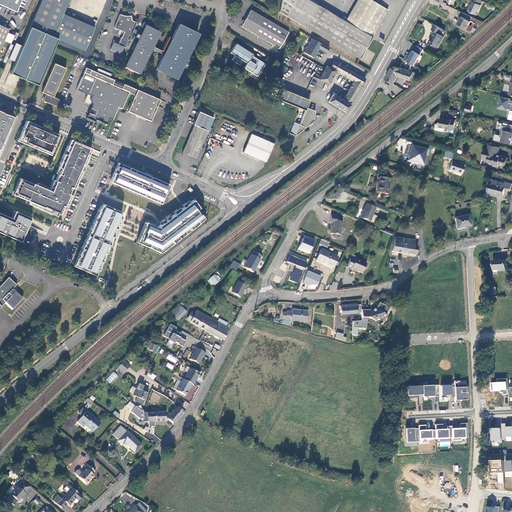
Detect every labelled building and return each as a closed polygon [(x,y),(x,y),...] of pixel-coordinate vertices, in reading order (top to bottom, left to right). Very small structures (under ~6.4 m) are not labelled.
[(20,0),(0,0),(0,4),(16,11),(20,0)] [(69,0),(40,0),(29,27),(57,39),(85,51),(95,29),(63,15),(69,0)] [(286,16),(295,0),(280,0),(279,12),(286,16)] [(295,0),(286,16),(360,59),(388,10),(370,0),(357,0),(347,18),(345,21),(341,19),(308,0),(295,0)] [(477,14),(483,0),(482,0),(472,0),(473,1),(469,11),(477,14)] [(288,32),(251,10),(241,26),(279,48),(288,32)] [(473,17),(459,11),(457,14),(462,16),(458,24),(466,29),(473,17)] [(121,38),(119,42),(114,40),(110,50),(121,54),(123,48),(125,48),(129,40),(129,41),(133,32),(133,30),(137,22),(131,20),(131,15),(129,16),(127,16),(125,16),(123,15),(120,14),(115,27),(124,32),(122,38),(121,38)] [(466,29),(473,32),(484,22),(473,17),(466,29)] [(0,48),(9,29),(0,24),(0,48)] [(142,34),(133,30),(133,32),(141,36),(125,68),(138,74),(159,32),(147,26),(148,26),(145,24),(142,26),(144,29),(142,34)] [(440,34),(443,29),(434,24),(432,30),(434,31),(429,43),(438,48),(444,37),(440,34)] [(182,62),(182,61),(183,62),(197,34),(178,25),(171,39),(168,37),(161,54),(164,55),(156,70),(175,79),(181,67),(180,67),(180,66),(179,65),(181,62),(182,62)] [(57,39),(29,27),(10,73),(37,85),(57,39)] [(328,48),(311,38),(303,52),(313,57),(318,47),(326,52),(328,48)] [(253,54),(236,44),(230,52),(234,55),(231,60),(239,65),(242,60),(246,63),(243,68),(256,76),(264,64),(252,56),(253,54)] [(414,65),(423,49),(416,45),(410,56),(407,54),(404,59),(414,65)] [(346,77),(349,70),(334,61),(330,67),(326,65),(318,80),(319,80),(328,86),(335,72),(346,77)] [(43,101),(56,106),(58,100),(52,97),(65,68),(54,63),(41,92),(46,94),(43,101)] [(418,74),(406,70),(401,68),(403,64),(397,63),(395,67),(393,66),(385,80),(393,83),(397,76),(415,82),(418,74)] [(86,67),(76,89),(92,96),(91,99),(92,104),(91,108),(96,110),(94,115),(89,113),(87,117),(94,121),(95,119),(106,124),(109,118),(112,120),(118,107),(122,108),(129,93),(134,95),(127,111),(150,121),(160,99),(86,67)] [(362,85),(365,79),(349,70),(346,77),(353,82),(348,91),(356,95),(362,85)] [(281,89),(277,99),(300,109),(304,98),(281,89)] [(344,89),(339,98),(343,100),(348,91),(344,89)] [(345,112),(356,95),(348,91),(343,100),(339,98),(333,94),(328,101),(345,112)] [(304,98),(300,109),(305,111),(307,108),(310,101),(304,98)] [(511,104),(509,104),(510,101),(500,99),(498,109),(507,111),(508,109),(510,110),(510,111),(511,111),(511,104)] [(315,111),(307,108),(305,111),(300,125),(305,127),(313,121),(315,111)] [(0,146),(13,116),(0,110),(0,146)] [(194,125),(187,142),(201,147),(213,118),(197,111),(192,124),(194,125)] [(440,127),(446,128),(446,129),(450,130),(451,129),(454,130),(456,120),(453,119),(452,120),(442,118),(440,127)] [(59,135),(26,121),(18,141),(51,155),(59,135)] [(305,127),(300,125),(295,136),(305,127)] [(511,132),(511,133),(511,128),(502,126),(500,136),(502,139),(501,142),(511,145),(511,142),(511,132)] [(274,144),(261,139),(257,137),(250,134),(242,152),(266,162),(274,144)] [(90,148),(71,140),(50,190),(21,178),(13,195),(30,203),(30,205),(58,216),(59,214),(62,215),(90,148)] [(201,147),(187,142),(182,153),(196,159),(201,147)] [(428,148),(410,144),(406,162),(423,166),(428,148)] [(500,148),(489,145),(488,149),(485,148),(482,160),(488,161),(490,164),(494,165),(494,166),(498,168),(499,166),(503,167),(503,164),(506,165),(508,158),(498,155),(500,148)] [(444,151),(443,158),(451,160),(453,154),(444,151)] [(449,170),(462,175),(464,166),(465,165),(453,161),(452,161),(449,170)] [(118,163),(110,182),(163,204),(171,185),(118,163)] [(377,189),(376,192),(387,194),(390,179),(379,178),(377,189)] [(490,184),(488,193),(503,197),(505,189),(511,191),(511,185),(511,183),(503,182),(503,183),(493,181),(492,185),(490,184)] [(340,188),(333,195),(336,198),(344,190),(340,188)] [(388,209),(370,201),(368,204),(367,203),(361,217),(370,221),(376,208),(380,209),(386,212),(388,209)] [(160,227),(146,222),(137,242),(162,253),(207,219),(193,203),(160,227)] [(124,213),(103,204),(76,267),(97,276),(124,213)] [(380,209),(376,208),(370,221),(374,223),(380,209)] [(0,230),(21,240),(31,218),(14,211),(11,218),(13,219),(12,222),(0,216),(0,230)] [(0,216),(12,222),(13,219),(11,218),(0,213),(0,216)] [(469,215),(454,218),(457,229),(471,226),(469,215)] [(338,218),(331,216),(330,223),(331,224),(330,228),(331,228),(330,234),(333,234),(333,237),(334,238),(337,239),(338,238),(339,235),(340,235),(342,222),(338,221),(338,218)] [(0,230),(0,232),(20,242),(21,240),(0,230)] [(298,250),(311,254),(316,239),(304,234),(298,250)] [(392,251),(399,252),(416,256),(417,247),(414,246),(414,240),(395,237),(392,251)] [(332,249),(334,245),(321,240),(319,244),(332,249)] [(321,250),(317,259),(334,267),(338,257),(321,250)] [(262,255),(254,251),(253,254),(252,254),(245,267),(254,272),(261,259),(260,258),(262,255)] [(307,263),(310,255),(303,252),(300,260),(307,263)] [(286,263),(289,264),(301,268),(304,270),(307,263),(300,260),(290,256),(286,263)] [(346,268),(351,270),(352,269),(358,271),(363,273),(367,263),(356,259),(355,260),(350,258),(346,268)] [(334,267),(317,259),(316,261),(333,268),(334,267)] [(230,267),(236,270),(240,263),(233,260),(230,267)] [(505,260),(493,261),(494,270),(506,270),(505,260)] [(278,273),(283,275),(287,265),(283,263),(280,269),(278,273)] [(287,269),(299,272),(301,268),(289,264),(287,269)] [(296,280),(299,272),(287,269),(284,276),(296,280)] [(302,283),(316,289),(322,275),(308,270),(302,283)] [(213,275),(209,278),(215,285),(218,282),(213,275)] [(13,310),(23,299),(14,293),(11,296),(9,294),(13,289),(17,285),(9,278),(0,286),(0,307),(5,303),(13,310)] [(248,286),(239,281),(232,292),(240,297),(245,289),(246,290),(248,286)] [(14,293),(23,299),(13,289),(9,294),(11,296),(14,293)] [(387,307),(379,303),(376,311),(366,310),(366,318),(368,318),(379,321),(381,318),(385,320),(387,316),(383,314),(387,307)] [(362,313),(361,305),(356,305),(356,304),(341,306),(342,315),(357,314),(357,313),(362,313)] [(183,308),(181,306),(172,314),(174,316),(183,308)] [(179,321),(187,312),(183,308),(174,316),(179,321)] [(306,323),(307,312),(292,310),(292,313),(286,312),(286,313),(282,312),(282,319),(290,321),(306,323)] [(205,331),(212,319),(197,311),(195,314),(192,312),(188,320),(191,322),(190,323),(205,331)] [(217,317),(215,321),(226,326),(228,323),(217,317)] [(215,321),(212,319),(205,331),(214,336),(218,338),(222,340),(228,328),(226,326),(215,321)] [(176,328),(170,324),(163,336),(168,339),(168,340),(166,345),(171,347),(173,343),(174,342),(182,347),(185,341),(173,334),(176,328)] [(196,348),(190,359),(198,364),(202,356),(204,357),(206,353),(196,348)] [(176,363),(178,358),(169,354),(166,359),(176,363)] [(125,372),(130,365),(124,360),(118,367),(125,372)] [(190,368),(184,380),(192,385),(194,385),(196,381),(195,381),(199,374),(190,368)] [(105,379),(110,384),(118,376),(114,371),(105,379)] [(146,375),(153,380),(156,376),(149,371),(146,375)] [(192,385),(184,380),(182,379),(176,391),(185,396),(190,388),(192,385)] [(504,393),(504,395),(509,395),(508,379),(498,379),(498,383),(492,383),(492,391),(501,391),(501,393),(504,393)] [(455,397),(455,403),(460,402),(459,399),(467,398),(466,385),(459,385),(459,381),(454,381),(454,387),(455,397)] [(149,389),(139,384),(133,395),(139,398),(144,400),(149,389)] [(419,397),(418,397),(418,405),(422,405),(422,398),(421,386),(412,386),(412,385),(407,385),(407,398),(413,398),(413,395),(419,395),(419,397)] [(438,385),(421,386),(422,398),(434,397),(434,395),(438,395),(438,385)] [(450,386),(440,386),(441,398),(446,398),(446,396),(450,396),(450,397),(455,397),(454,387),(450,387),(450,386)] [(126,406),(132,411),(136,406),(130,401),(126,406)] [(159,413),(156,413),(156,421),(165,421),(165,420),(169,420),(173,424),(182,412),(175,406),(172,410),(173,411),(169,416),(165,416),(165,411),(163,411),(163,413),(159,413)] [(83,423),(93,432),(101,423),(83,408),(78,413),(82,417),(77,422),(81,425),(83,423)] [(146,412),(143,413),(143,422),(156,421),(156,413),(154,413),(146,413),(146,412)] [(506,424),(502,424),(502,426),(502,439),(507,439),(507,437),(511,437),(511,422),(511,427),(506,428),(506,424)] [(467,438),(467,423),(459,424),(460,429),(451,430),(452,438),(452,441),(461,440),(461,438),(467,438)] [(425,425),(418,426),(418,429),(419,440),(435,439),(435,430),(426,431),(425,425)] [(451,427),(447,427),(447,430),(442,430),(442,425),(435,425),(435,430),(435,439),(436,439),(452,438),(451,430),(451,427)] [(118,441),(123,445),(125,443),(128,446),(135,452),(142,445),(127,431),(126,431),(120,426),(112,435),(118,440),(118,441)] [(411,429),(411,426),(405,427),(406,439),(410,439),(410,442),(419,442),(419,440),(418,429),(411,429)] [(502,439),(502,426),(498,426),(498,429),(496,429),(496,428),(491,428),(492,441),(495,441),(495,443),(502,442),(502,439)] [(505,483),(503,460),(491,461),(492,474),(499,473),(499,484),(505,483)] [(86,484),(94,476),(93,475),(96,472),(88,465),(85,467),(86,469),(78,477),(86,484)] [(20,485),(27,491),(30,487),(23,481),(20,485)] [(17,487),(10,495),(18,501),(19,499),(22,496),(22,497),(25,494),(25,493),(27,491),(20,485),(18,487),(17,487)] [(72,489),(71,490),(67,494),(62,499),(58,495),(53,501),(63,510),(68,504),(69,506),(76,499),(79,501),(82,497),(72,489)]
